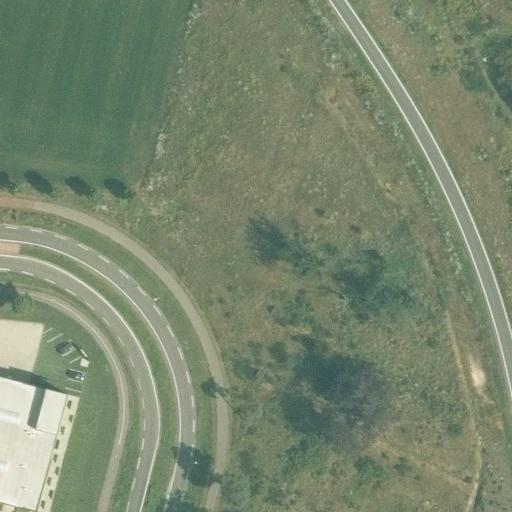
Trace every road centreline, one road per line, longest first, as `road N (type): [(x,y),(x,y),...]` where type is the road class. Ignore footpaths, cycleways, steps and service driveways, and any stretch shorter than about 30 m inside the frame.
road 1 (trunk): [(334,0),(460,236),(511,388)]
road 2 (tertiary): [(171,511),(188,411),(179,368),(146,305),(75,250),(0,234)]
road 3 (tertiary): [(0,264),(62,279),(102,307),(124,336),(150,412),(133,511)]
